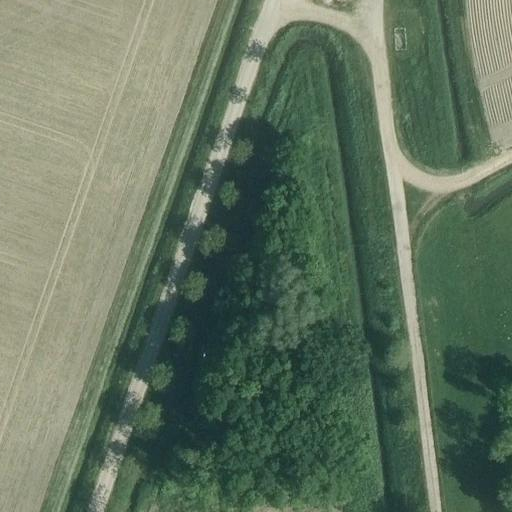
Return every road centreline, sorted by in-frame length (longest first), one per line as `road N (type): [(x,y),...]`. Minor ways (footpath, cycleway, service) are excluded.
road 1 (unclassified): [(95,511),(270,4)]
road 2 (unclassified): [(433,511),(370,34)]
road 3 (track): [(397,240),(436,194),(511,156)]
